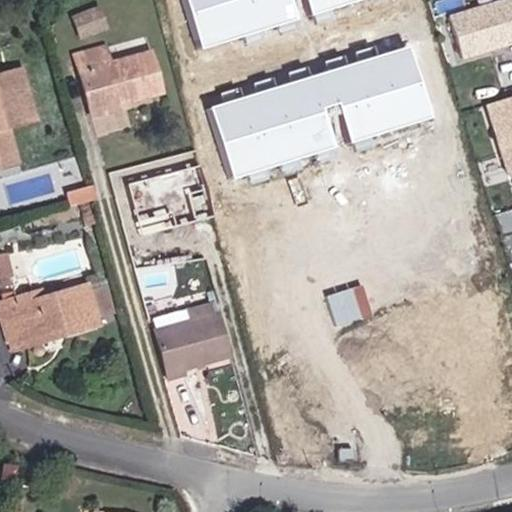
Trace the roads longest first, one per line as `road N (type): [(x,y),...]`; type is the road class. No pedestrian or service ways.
road 1 (residential): [(215,479),(356,497),(450,491),(511,477)]
road 2 (residential): [(0,411),(34,431),(215,479)]
